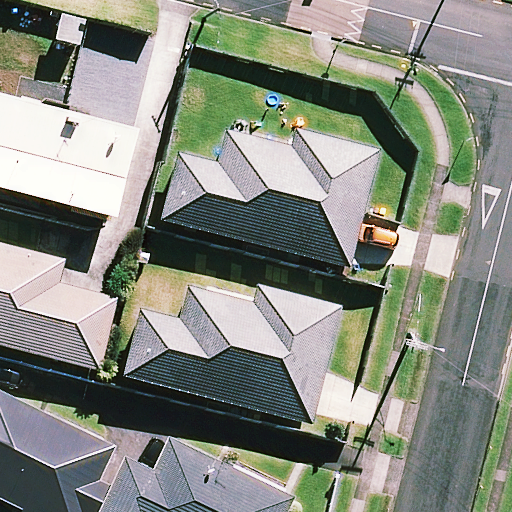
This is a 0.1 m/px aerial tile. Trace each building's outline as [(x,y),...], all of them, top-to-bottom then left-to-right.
[(132,132),(0,98),(0,190),(110,218),(132,132)] [(292,133),(288,148),(223,132),(214,167),(174,157),(158,222),(347,269),(376,154),(292,133)] [(58,261),(0,247),(0,346),(95,370),(112,301),(51,286),(58,261)] [(338,312),(252,289),(249,303),(185,287),(176,322),(137,312),(120,377),(308,426),(338,312)] [(0,502),(21,511),(92,511),(115,461),(104,456),(109,447),(0,397),(0,502)] [(115,461),(92,511),(282,511),(289,498),(165,441),(149,476),(115,461)]
